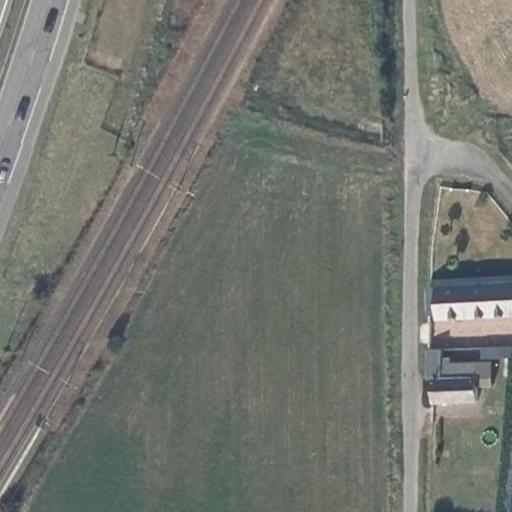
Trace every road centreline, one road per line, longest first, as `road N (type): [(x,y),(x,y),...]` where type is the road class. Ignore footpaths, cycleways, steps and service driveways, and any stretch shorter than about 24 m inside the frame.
road 1 (unclassified): [(409,0),(407,511)]
road 2 (trunk): [(0,153),(51,0)]
